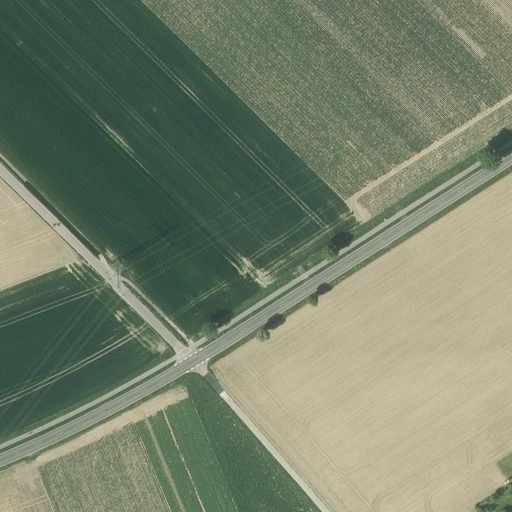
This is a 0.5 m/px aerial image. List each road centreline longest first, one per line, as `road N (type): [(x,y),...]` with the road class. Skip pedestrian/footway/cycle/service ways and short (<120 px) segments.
road 1 (tertiary): [(192,361),(511,156)]
road 2 (unclassified): [(0,171),(192,361)]
road 3 (tertiary): [(0,461),(192,361)]
road 4 (unclassified): [(192,361),(325,511)]
